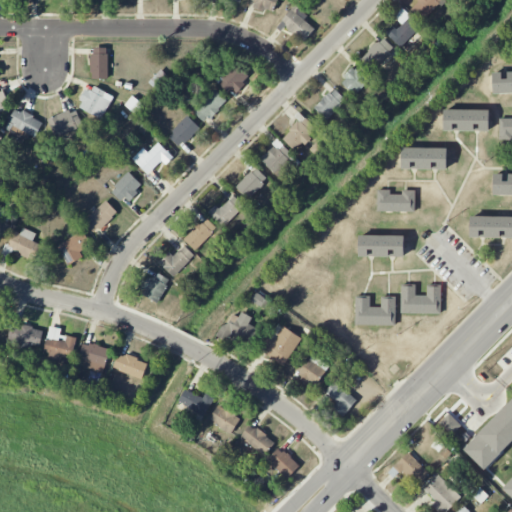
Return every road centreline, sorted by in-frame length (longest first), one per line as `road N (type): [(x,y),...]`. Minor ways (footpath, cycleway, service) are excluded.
road 1 (residential): [(377,0),(131,248),(103,313)]
road 2 (residential): [(299,78),(227,32),(0,28)]
road 3 (residential): [(350,467),(250,383),(194,349),(103,313)]
road 4 (secondary): [(350,467),(511,300)]
